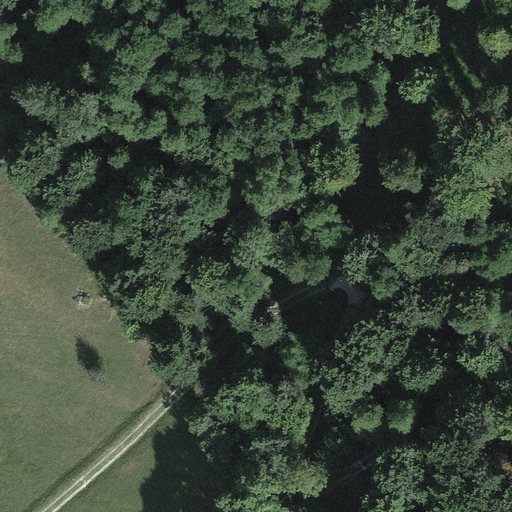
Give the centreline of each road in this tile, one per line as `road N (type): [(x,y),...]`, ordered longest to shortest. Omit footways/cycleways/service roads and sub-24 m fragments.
road 1 (track): [(280,511),(355,296),(342,275),(288,303),(158,407),(47,511)]
road 2 (track): [(511,379),(490,381),(423,436),(289,494)]
